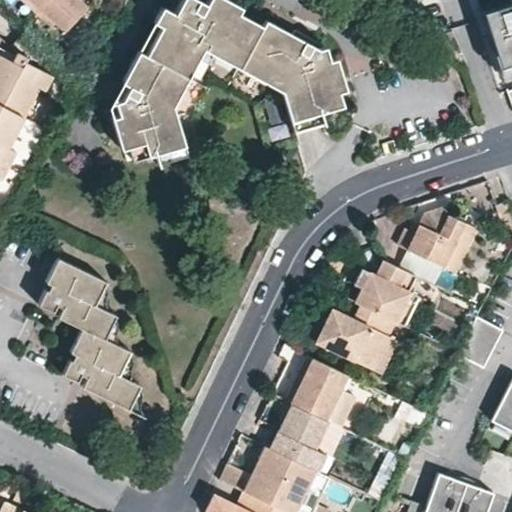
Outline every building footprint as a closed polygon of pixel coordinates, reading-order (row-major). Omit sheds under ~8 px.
[(46,0),(40,7),(66,30),(88,6),(81,0),(46,0)] [(200,12),(205,1),(204,0),(180,0),(176,11),(161,3),(154,19),(162,22),(147,51),(139,47),(128,69),(135,73),(136,70),(141,73),(139,75),(146,79),(141,88),(130,83),(124,93),(115,97),(119,109),(111,112),(121,144),(125,143),(129,155),(155,147),(185,138),(176,110),(186,91),(178,87),(183,77),(191,82),(197,70),(189,66),(193,57),(201,62),(211,43),(213,44),(218,34),(245,48),(272,62),(267,71),(285,80),(296,114),(325,105),(348,98),(344,85),(351,82),(340,51),(334,53),(330,39),(316,44),(315,42),(300,35),(298,39),(295,37),(292,45),(287,42),(292,31),(262,16),(259,22),(249,17),(238,12),(241,5),(231,0),(218,0),(214,10),(211,8),(208,15),(200,12)] [(205,0),(205,1),(200,12),(208,15),(211,8),(214,10),(218,0),(205,0)] [(511,0),(506,0),(481,8),(494,50),(499,64),(511,60),(511,0)] [(296,23),(292,31),(287,42),(292,45),(295,37),(298,39),(300,35),(315,42),(316,44),(330,39),(296,23)] [(218,34),(213,44),(240,58),(245,48),(218,34)] [(13,48),(9,57),(23,64),(25,60),(27,55),(13,48)] [(240,58),(267,71),(272,62),(245,48),(240,58)] [(511,60),(499,64),(494,50),(485,53),(493,77),(511,70),(511,60)] [(0,144),(2,141),(7,144),(38,85),(30,81),(37,66),(25,60),(23,64),(9,57),(0,52),(0,144)] [(197,70),(201,62),(193,57),(189,66),(197,70)] [(51,73),(37,66),(30,81),(38,85),(44,88),(51,73)] [(135,73),(128,69),(123,79),(130,83),(141,88),(146,79),(139,75),(141,73),(136,70),(135,73)] [(186,91),(191,82),(183,77),(178,87),(186,91)] [(328,115),(325,105),(296,114),(299,125),(328,115)] [(188,148),(185,138),(155,147),(159,156),(188,148)] [(16,148),(7,144),(2,141),(0,144),(0,159),(7,163),(16,148)] [(511,230),(511,210),(509,201),(497,205),(505,232),(511,230)] [(447,267),(469,224),(459,219),(452,216),(448,206),(427,212),(423,224),(418,233),(412,230),(408,228),(400,243),(447,267)] [(418,233),(423,224),(417,220),(412,230),(418,233)] [(480,229),(469,224),(447,267),(459,272),(480,229)] [(44,280),(48,282),(54,284),(52,290),(46,286),(43,285),(35,301),(48,307),(54,304),(58,299),(63,302),(60,307),(56,315),(77,326),(67,349),(74,352),(71,358),(67,356),(59,372),(70,377),(79,373),(82,367),(88,370),(85,377),(80,385),(119,403),(128,400),(136,386),(138,382),(129,378),(114,371),(123,352),(125,348),(120,345),(103,337),(112,317),(114,312),(107,309),(93,303),(103,281),(104,279),(55,256),(44,280)] [(420,276),(384,259),(378,270),(373,268),(372,270),(364,285),(356,300),(363,303),(399,321),(407,325),(423,294),(414,289),(420,276)] [(364,285),(372,270),(365,266),(360,274),(356,282),(364,285)] [(105,283),(103,281),(93,303),(107,309),(106,305),(104,303),(102,299),(102,297),(103,295),(104,292),(105,288),(106,286),(105,283)] [(54,284),(48,282),(46,286),(52,290),(54,284)] [(399,321),(363,303),(357,317),(343,310),(330,314),(325,316),(327,322),(332,334),(338,331),(343,341),(336,343),(340,352),(374,368),(391,363),(401,339),(393,334),(399,321)] [(330,314),(343,310),(334,305),(330,314)] [(501,326),(477,315),(471,328),(465,340),(459,353),(481,364),(501,326)] [(114,319),(112,317),(103,337),(120,345),(119,343),(119,341),(117,339),(115,337),(113,334),(112,331),(112,329),(113,326),(114,323),(114,320),(114,319)] [(332,334),(327,322),(324,328),(317,341),(340,352),(336,343),(332,334)] [(338,331),(332,334),(336,343),(343,341),(338,331)] [(124,354),(123,352),(114,371),(129,378),(128,376),(127,374),(125,372),(124,369),(124,366),(125,363),(125,359),(125,357),(124,354)] [(351,373),(314,356),(308,370),(314,373),(308,386),(302,383),(293,402),(295,403),(330,419),(344,389),(351,373)] [(391,363),(374,368),(386,374),(391,363)] [(82,367),(79,373),(82,375),(85,377),(88,370),(82,367)] [(314,373),(308,370),(304,377),(302,383),(308,386),(314,373)] [(511,376),(491,418),(511,428),(511,376)] [(137,388),(136,386),(128,400),(119,403),(141,413),(141,411),(140,410),(138,407),(136,404),(134,401),(134,398),(135,396),(136,393),(137,391),(137,388)] [(345,427),(359,395),(344,389),(330,419),(331,420),(340,425),(345,427)] [(281,413),(285,415),(292,401),(287,399),(281,413)] [(318,448),(331,420),(330,419),(295,403),(293,402),(292,401),(285,415),(281,423),(278,430),(277,429),(269,446),(272,448),(293,458),(316,468),(318,469),(326,452),(318,448)] [(400,401),(395,416),(414,422),(419,408),(400,401)] [(318,448),(326,452),(340,425),(331,420),(318,448)] [(269,446),(266,445),(254,469),(244,489),(251,493),(272,448),(269,446)] [(295,511),(316,468),(293,458),(272,448),(251,493),(290,511),(295,511)] [(318,469),(316,468),(295,511),(312,511),(330,475),(318,469)] [(485,511),(493,490),(438,471),(426,504),(411,499),(406,511),(485,511)] [(290,511),(251,493),(244,489),(238,503),(214,491),(209,500),(205,508),(207,509),(213,511),(290,511)] [(0,511),(29,511),(13,504),(8,502),(5,503),(3,504),(1,506),(0,507),(0,511)]
